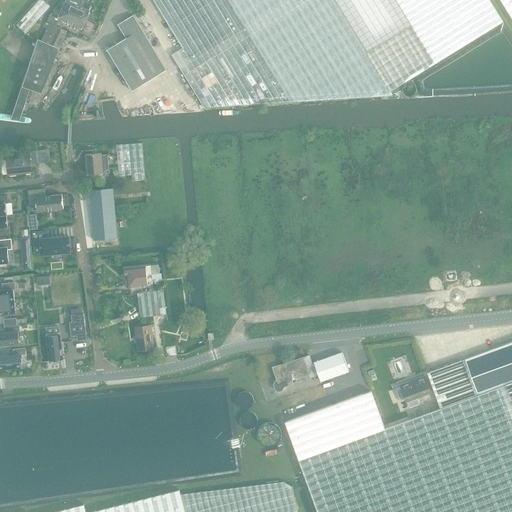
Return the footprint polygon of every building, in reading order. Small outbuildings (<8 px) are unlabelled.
[(49,7),(42,0),(38,0),(16,25),(22,32),(25,35),(49,7)] [(152,0),(182,48),(171,55),(204,108),(325,100),(392,96),(390,93),(441,61),(503,22),(488,0),(152,0)] [(511,0),(500,0),(511,19),(511,0)] [(66,1),(65,1),(61,9),(75,16),(76,14),(85,18),(88,11),(79,7),(78,6),(75,5),(72,4),(71,3),(66,1)] [(45,24),(48,25),(48,24),(55,27),(59,19),(80,29),(85,18),(76,14),(75,16),(61,9),(61,10),(56,18),(50,16),(48,17),(45,24)] [(118,25),(126,38),(107,50),(112,58),(132,91),(167,70),(133,15),(118,25)] [(65,31),(55,27),(48,24),(48,25),(41,41),(58,48),(65,31)] [(40,94),(58,48),(41,41),(40,41),(36,39),(11,115),(20,116),(29,90),(40,94)] [(117,145),(119,176),(145,174),(142,143),(117,145)] [(31,155),(7,158),(9,174),(32,172),(31,164),(38,163),(37,151),(30,151),(31,155)] [(103,170),(109,170),(108,155),(102,155),(101,153),(86,155),(88,175),(103,173),(103,170)] [(118,238),(114,188),(89,191),(93,240),(118,238)] [(45,189),(28,191),(30,203),(36,202),(37,211),(46,210),(46,211),(55,210),(55,209),(64,208),(62,194),(45,196),(45,189)] [(0,215),(7,214),(6,203),(9,203),(8,196),(0,196),(0,215)] [(0,215),(0,235),(10,235),(9,226),(8,226),(7,214),(0,215)] [(45,230),(32,232),(33,246),(42,246),(42,254),(70,251),(68,237),(67,237),(58,238),(52,238),(52,239),(45,239),(45,230)] [(30,238),(21,238),(24,271),(32,270),(30,238)] [(0,265),(6,265),(6,262),(8,262),(7,250),(12,249),(11,239),(0,239),(0,265)] [(152,275),(159,274),(159,265),(124,269),(125,276),(126,276),(127,288),(148,286),(147,275),(152,275)] [(49,276),(37,277),(38,284),(50,283),(49,276)] [(3,285),(3,292),(0,292),(0,304),(15,303),(13,291),(16,291),(15,284),(3,285)] [(157,292),(138,294),(140,317),(166,314),(163,290),(157,290),(157,292)] [(0,316),(16,314),(15,303),(0,304),(0,316)] [(88,339),(85,313),(73,315),(73,321),(71,322),(72,336),(78,335),(79,341),(88,339)] [(6,332),(0,333),(0,345),(1,345),(1,347),(10,346),(10,344),(19,343),(18,332),(20,331),(20,324),(18,325),(5,326),(6,332)] [(60,326),(46,327),(47,334),(50,360),(51,363),(55,362),(57,360),(63,359),(62,350),(65,350),(64,341),(61,341),(60,332),(60,326)] [(139,351),(155,349),(152,326),(136,328),(139,351)] [(511,342),(427,373),(440,408),(511,382),(511,342)] [(13,356),(0,356),(0,368),(22,367),(21,355),(26,354),(26,348),(13,349),(13,356)] [(342,353),(314,363),(314,364),(318,375),(321,382),(349,372),(342,353)] [(286,363),(272,368),(276,381),(275,381),(273,385),(275,390),(279,392),(283,391),(284,387),(294,384),(292,380),(296,379),(309,375),(310,378),(318,375),(314,364),(312,364),(312,363),(309,355),(304,357),(301,358),(302,359),(286,364),(286,363)] [(420,404),(417,397),(430,392),(425,377),(401,385),(402,386),(396,388),(400,402),(406,400),(409,408),(420,404)] [(385,429),(299,460),(317,511),(511,511),(511,382),(440,408),(396,424),(390,427),(385,429)] [(245,409),(255,400),(246,389),(235,398),(245,409)] [(371,391),(285,422),(299,460),(385,429),(384,424),(371,391)] [(255,420),(255,417),(253,414),(251,412),(247,411),(244,412),(241,414),(239,416),(238,420),(238,423),(240,426),(243,428),(246,429),(250,428),(253,426),(254,423),(255,420)] [(297,511),(291,485),(269,483),(245,486),(187,494),(181,494),(180,490),(91,511),(86,511),(85,505),(56,511),(297,511)]
